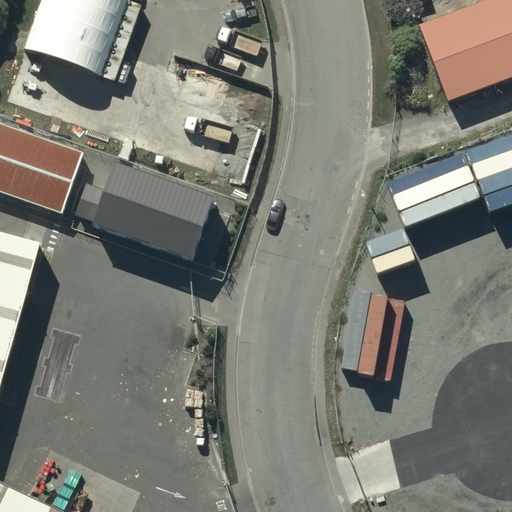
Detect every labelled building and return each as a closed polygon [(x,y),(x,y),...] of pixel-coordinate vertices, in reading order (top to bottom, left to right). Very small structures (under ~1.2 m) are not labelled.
[(27,0),(0,80),(0,81),(194,146),(225,54),(154,30),(149,46),(71,20),(77,0),(27,0)] [(511,0),(428,0),(414,5),(442,80),(511,53),(511,0)] [(231,188),(81,135),(59,198),(209,251),(231,188)] [(0,383),(38,244),(0,233),(0,383)] [(41,511),(0,493),(0,511),(41,511)]
